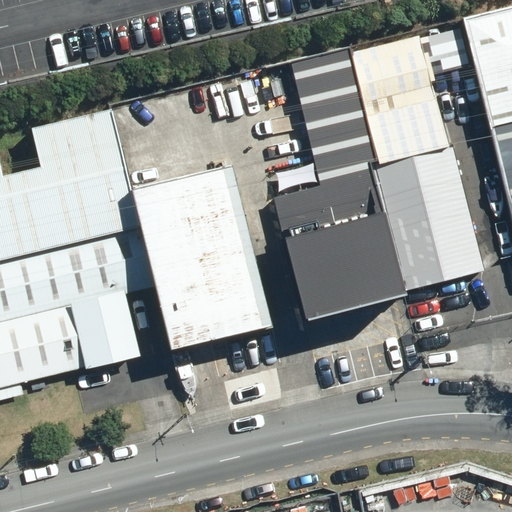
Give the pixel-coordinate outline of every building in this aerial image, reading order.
[(511,6),(462,18),(511,231),(511,6)] [(348,51),(374,162),(446,146),(419,34),(348,51)] [(348,51),(347,47),(288,60),(318,189),(267,201),(295,317),(404,291),(374,162),(348,51)] [(0,135),(0,255),(132,224),(105,110),(0,135)] [(374,162),(404,291),(480,274),(450,145),(446,146),(374,162)] [(127,189),(165,351),(263,328),(225,166),(127,189)] [(147,287),(132,224),(0,255),(0,388),(139,356),(124,293),(147,287)] [(459,464),(430,471),(434,489),(463,482),(459,464)] [(499,474),(470,465),(465,482),(494,490),(499,474)] [(422,473),(393,479),(396,496),(425,490),(422,473)]
